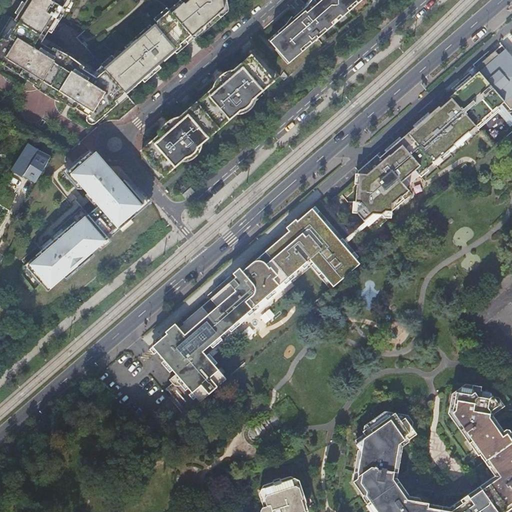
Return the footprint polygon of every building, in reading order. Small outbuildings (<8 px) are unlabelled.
[(26,0),(22,8),(15,20),(18,22),(8,39),(5,38),(1,38),(0,38),(0,59),(6,63),(5,64),(18,72),(17,73),(25,79),(34,84),(33,85),(34,86),(41,92),(49,97),(56,101),(59,102),(60,102),(60,101),(67,105),(75,110),(76,108),(87,115),(87,117),(86,119),(87,121),(89,123),(91,125),(95,124),(118,103),(116,100),(125,91),(126,93),(172,52),(217,13),(221,18),(228,12),(229,9),(227,0),(186,0),(186,1),(184,0),(183,0),(172,11),(170,8),(104,67),(106,69),(97,76),(83,68),(85,66),(78,60),(74,58),(73,55),(72,53),(69,53),(69,52),(66,52),(63,51),(53,46),(52,48),(42,42),(67,0),(26,0)] [(289,64),(362,0),(311,0),(303,9),(293,18),(292,16),(286,24),(268,40),(279,53),(282,56),(288,63),(289,64)] [(303,9),(311,0),(308,0),(307,2),(302,8),(303,9)] [(356,203),(360,203),(364,208),(358,213),(369,227),(389,209),(389,208),(402,197),(403,197),(410,191),(406,187),(419,176),(427,169),(428,170),(434,164),(434,163),(441,157),(442,158),(455,146),(455,145),(469,132),(470,133),(477,127),(498,108),(505,103),(511,110),(511,109),(511,56),(502,45),(499,48),(502,52),(498,55),(495,51),(491,55),(494,58),(491,61),(495,65),(490,70),(486,66),(478,73),(472,77),(471,76),(456,89),(457,90),(452,95),(453,97),(446,104),(444,102),(429,115),(428,113),(413,126),(415,127),(401,139),(400,138),(385,151),(386,152),(380,158),(383,161),(377,166),(374,163),(368,169),(373,175),(357,188),(356,203)] [(282,56),(279,53),(278,54),(287,64),(288,63),(282,56)] [(494,58),(491,55),(475,69),(478,73),(486,66),(490,70),(495,65),(491,61),(494,58)] [(251,56),(240,65),(243,68),(254,59),(251,56)] [(256,97),(273,82),(254,59),(243,68),(240,65),(234,71),(224,80),(213,89),(207,94),(210,97),(188,116),(186,113),(179,118),(169,127),(159,136),(152,142),(155,145),(144,154),(146,157),(159,172),(164,177),(182,162),(185,162),(185,161),(200,148),(201,148),(201,144),(236,114),(239,114),(255,100),(256,97)] [(224,80),(234,71),(230,72),(227,73),(224,75),(221,77),(218,80),(216,83),(213,89),(224,80)] [(210,97),(207,94),(186,113),(188,116),(210,97)] [(239,114),(240,114),(243,113),(246,113),(250,110),(252,108),(253,105),(255,103),(255,100),(239,114)] [(498,108),(477,127),(479,130),(500,111),(498,108)] [(169,127),(179,118),(175,119),(172,121),(169,122),(167,124),(164,127),(162,130),(160,133),(159,136),(169,127)] [(434,163),(434,164),(436,165),(471,135),(470,133),(469,132),(455,145),(455,146),(442,158),(441,157),(434,163)] [(155,145),(152,142),(141,151),(144,154),(155,145)] [(185,161),(185,162),(190,160),(193,159),(196,157),(198,154),(200,151),(201,148),(200,148),(185,161)] [(120,229),(131,220),(149,204),(136,190),(134,192),(124,181),(121,183),(112,172),(109,174),(100,163),(95,158),(90,153),(83,159),(82,158),(73,165),(74,166),(66,173),(76,185),(79,182),(83,188),(88,193),(99,206),(96,208),(77,225),(75,222),(64,232),(42,251),(37,256),(39,258),(28,268),(34,276),(33,277),(40,285),(42,284),(48,291),(65,277),(76,267),(75,267),(81,262),(81,263),(92,253),(98,249),(109,239),(107,236),(117,227),(120,229)] [(383,161),(380,158),(377,155),(358,172),(357,188),(373,175),(368,169),(374,163),(377,166),(383,161)] [(159,172),(146,157),(147,160),(147,162),(148,164),(150,167),(152,169),(154,170),(159,172)] [(103,161),(100,163),(109,174),(112,172),(103,161)] [(82,189),(83,188),(79,182),(76,185),(66,173),(74,166),(73,165),(73,164),(63,172),(77,189),(82,189)] [(428,170),(427,169),(419,176),(421,178),(429,171),(428,170)] [(127,179),(124,181),(134,192),(136,190),(127,179)] [(136,190),(149,204),(151,202),(139,188),(136,190)] [(190,188),(182,195),(186,199),(194,192),(190,188)] [(96,208),(99,206),(88,193),(85,195),(96,208)] [(389,208),(389,209),(392,212),(406,201),(403,197),(402,197),(389,208)] [(360,203),(356,203),(354,203),(353,213),(358,213),(364,208),(360,203)] [(315,207),(312,210),(360,264),(363,262),(315,207)] [(168,391),(187,414),(227,379),(207,355),(237,329),(234,325),(310,260),(334,287),(360,264),(312,210),(288,230),(290,232),(295,238),(286,245),(281,239),(242,273),(239,269),(230,277),(233,280),(229,284),(232,288),(214,303),(211,300),(184,324),(181,320),(166,333),(169,337),(154,349),(178,377),(181,380),(174,386),(168,391)] [(131,220),(120,229),(122,232),(133,223),(131,220)] [(40,248),(42,251),(64,232),(62,229),(40,248)] [(290,232),(281,239),(286,245),(295,238),(290,232)] [(111,242),(109,239),(98,249),(100,252),(111,242)] [(76,267),(65,277),(67,280),(95,256),(92,253),(81,263),(81,262),(75,267),(76,267)] [(33,277),(34,276),(28,268),(39,258),(37,256),(24,267),(33,278),(33,277)] [(233,280),(230,277),(208,296),(211,300),(214,303),(232,288),(229,284),(233,280)] [(181,380),(178,377),(171,383),(174,386),(181,380)] [(483,388),(477,384),(474,384),(473,387),(463,386),(458,390),(454,411),(473,440),(471,441),(476,449),(479,447),(483,452),(481,453),(491,467),(494,465),(501,475),(483,488),(471,497),(469,494),(462,499),(464,502),(452,510),(430,506),(430,502),(423,501),(409,498),(406,494),(398,483),(395,478),(400,443),(409,437),(410,439),(418,433),(413,426),(406,417),(402,420),(398,414),(396,411),(395,412),(390,416),(388,413),(366,429),(364,431),(366,433),(368,436),(359,442),(357,444),(361,449),(363,451),(359,472),(360,472),(359,478),(356,480),(355,481),(364,494),(365,494),(368,495),(372,501),(379,511),(505,511),(511,507),(511,436),(509,432),(504,435),(491,416),(492,410),(501,404),(496,397),(484,389),(482,389),(483,388)] [(450,412),(471,441),(473,440),(454,411),(458,390),(453,393),(450,412)] [(506,405),(505,403),(496,397),(501,404),(492,410),(491,416),(504,435),(509,432),(511,436),(511,430),(511,429),(508,428),(505,430),(495,415),(496,412),(506,405)] [(365,428),(366,429),(388,413),(390,416),(395,412),(394,412),(386,410),(366,425),(365,428)] [(400,412),(398,414),(402,420),(406,417),(413,426),(414,425),(414,421),(409,414),(400,412)] [(357,439),(359,442),(368,436),(366,433),(357,439)] [(409,498),(423,501),(423,500),(421,497),(411,495),(399,477),(404,445),(410,441),(410,439),(409,437),(400,443),(395,478),(398,483),(406,494),(409,498)] [(354,478),(356,480),(359,478),(360,472),(359,472),(363,451),(361,449),(359,450),(354,478)] [(496,475),(469,494),(471,497),(483,488),(501,475),(494,465),(491,467),(496,475)] [(264,484),(263,488),(268,505),(265,506),(264,507),(262,510),(262,511),(304,511),(310,510),(307,503),(305,503),(303,499),(304,498),(298,478),(292,475),(283,478),(280,477),(274,479),(273,481),(264,484)] [(301,480),(298,478),(304,498),(303,499),(305,503),(307,503),(308,501),(301,480)] [(375,511),(379,511),(372,501),(368,495),(365,494),(364,496),(375,511)] [(452,506),(430,502),(430,506),(452,510),(464,502),(462,499),(452,506)]
